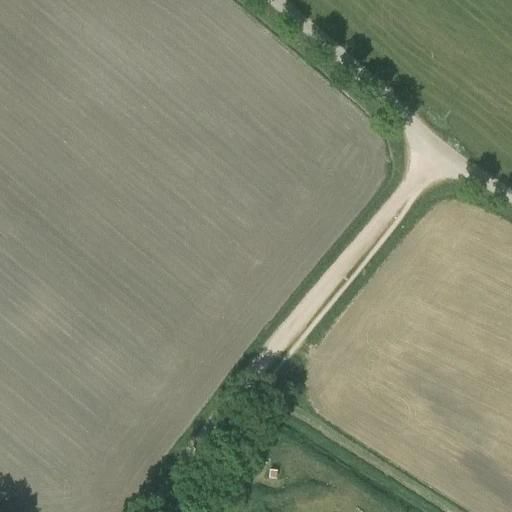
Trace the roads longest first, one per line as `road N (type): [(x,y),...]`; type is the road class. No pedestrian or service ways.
road 1 (track): [(442,150),(303,310),(149,511)]
road 2 (unclassified): [(511,199),(413,127),(335,44),(276,0)]
